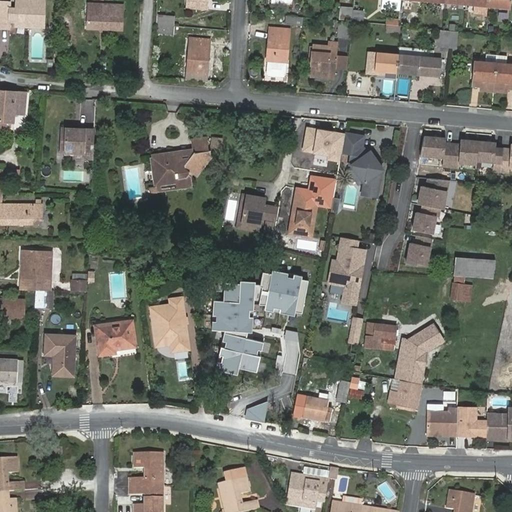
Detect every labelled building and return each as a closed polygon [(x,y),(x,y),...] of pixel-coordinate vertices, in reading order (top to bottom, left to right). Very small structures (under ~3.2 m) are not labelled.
[(16,0),(16,25),(44,27),(44,0),(16,0)] [(191,0),(191,8),(206,10),(206,0),(191,0)] [(0,2),(0,26),(10,27),(11,3),(0,2)] [(124,4),(87,3),(86,29),(123,31),(124,4)] [(340,6),(339,20),(351,21),(352,7),(340,6)] [(158,25),(174,26),(175,16),(159,14),(158,25)] [(286,24),(302,26),(303,17),(286,15),(286,24)] [(342,38),(350,38),(352,23),(339,22),(337,35),(343,36),(342,38)] [(173,34),(174,26),(158,25),(157,33),(173,34)] [(270,28),(267,61),(286,62),(289,30),(270,28)] [(435,45),(448,46),(450,31),(436,29),(435,45)] [(450,31),(448,46),(456,47),(458,31),(450,31)] [(190,39),(187,72),(207,73),(209,41),(190,39)] [(312,44),(310,76),(334,78),(335,69),(338,43),(328,42),(328,45),(312,44)] [(448,46),(435,45),(434,57),(443,58),(444,52),(447,52),(448,46)] [(374,70),(376,52),(368,51),(366,74),(384,76),(384,71),(374,70)] [(374,70),(397,72),(398,54),(376,52),(374,70)] [(480,90),(493,91),(496,63),(497,54),(486,53),(485,62),(474,61),(472,79),(481,80),(481,86),(480,90)] [(398,54),(397,72),(418,74),(420,56),(398,54)] [(496,63),(493,91),(506,92),(507,89),(508,82),(511,82),(511,64),(506,64),(507,55),(497,54),(496,63)] [(347,59),(337,57),(335,69),(346,70),(347,59)] [(286,62),(267,61),(266,74),(268,76),(283,77),(285,76),(286,62)] [(0,91),(0,127),(5,128),(5,122),(13,122),(14,114),(24,114),(25,93),(0,91)] [(94,158),(96,128),(63,126),(62,151),(75,152),(85,152),(84,157),(94,158)] [(344,133),(306,127),(302,149),(328,153),(327,160),(339,162),(341,150),(344,133)] [(364,136),(344,133),(341,150),(349,152),(351,155),(349,164),(355,165),(364,179),(362,194),(377,196),(381,172),(363,146),(362,146),(364,136)] [(163,155),(160,152),(151,153),(155,187),(149,188),(151,194),(158,192),(157,190),(157,185),(176,183),(177,188),(187,187),(187,186),(190,185),(191,188),(193,188),(192,177),(190,176),(192,174),(196,176),(211,156),(210,151),(208,151),(207,136),(191,138),(192,148),(192,153),(190,158),(183,158),(178,156),(173,156),(173,154),(163,155)] [(450,166),(452,144),(445,143),(445,138),(423,136),(420,155),(443,157),(442,166),(450,166)] [(222,139),(215,138),(214,148),(221,149),(222,139)] [(477,160),(478,141),(460,140),(460,145),(452,144),(450,166),(458,167),(459,158),(477,160)] [(496,143),(478,141),(477,160),(493,161),(493,170),(501,171),(503,149),(495,148),(496,143)] [(511,162),(511,144),(510,149),(503,149),(501,171),(509,171),(509,163),(511,162)] [(192,148),(160,152),(163,155),(173,154),(173,156),(178,156),(183,158),(190,158),(192,153),(192,148)] [(431,163),(441,165),(442,158),(432,156),(431,163)] [(448,180),(428,178),(426,187),(422,185),(418,204),(423,205),(439,208),(442,209),(448,180)] [(321,200),(322,186),(307,184),(305,198),(321,200)] [(2,186),(0,185),(0,223),(40,224),(41,205),(1,204),(2,186)] [(245,195),(241,194),(236,228),(258,231),(259,225),(241,222),(245,195)] [(263,198),(245,195),(241,222),(259,225),(262,209),(262,204),(263,198)] [(340,199),(333,197),(332,203),(330,213),(337,214),(340,199)] [(234,219),(237,201),(229,200),(225,217),(234,219)] [(316,204),(294,200),(292,214),(294,214),(293,223),(296,228),(295,234),(302,236),(302,237),(310,238),(316,204)] [(275,220),(278,207),(262,204),(262,209),(261,217),(275,220)] [(439,208),(423,205),(421,213),(416,212),(413,230),(432,233),(435,216),(438,216),(439,208)] [(292,214),(288,233),(295,234),(296,228),(293,223),(294,214),(292,214)] [(431,238),(417,236),(415,243),(410,242),(406,265),(425,266),(431,238)] [(336,260),(333,259),(328,284),(344,287),(341,302),(358,305),(368,249),(358,247),(359,240),(341,237),(336,260)] [(23,250),(22,263),(27,263),(26,271),(22,271),(22,279),(22,289),(30,290),(35,290),(46,290),(50,290),(51,251),(23,250)] [(455,257),(453,275),(493,277),(495,260),(455,257)] [(240,283),(224,283),(223,301),(214,300),(213,330),(225,330),(215,369),(237,375),(239,368),(256,372),(263,342),(247,338),(247,332),(252,332),(254,305),(265,305),(264,310),(295,316),(295,312),(302,313),(308,280),(302,279),(303,275),(272,270),(271,274),(263,272),(260,285),(255,284),(255,281),(240,280),(240,283)] [(71,281),(87,281),(87,273),(72,273),(71,281)] [(71,291),(87,291),(87,281),(71,281),(71,291)] [(461,299),(463,285),(453,284),(452,298),(461,299)] [(471,286),(463,285),(461,299),(469,300),(471,286)] [(35,306),(35,307),(45,307),(46,290),(35,290),(35,306)] [(50,290),(46,290),(45,307),(52,308),(53,290),(50,290)] [(151,307),(155,346),(170,344),(171,351),(188,349),(182,297),(169,299),(170,304),(151,307)] [(10,298),(0,298),(0,317),(26,319),(26,298),(23,299),(10,298)] [(352,315),(346,342),(357,344),(363,317),(352,315)] [(96,325),(99,355),(115,353),(115,349),(135,346),(132,320),(96,325)] [(394,379),(400,380),(423,384),(429,351),(446,340),(434,321),(408,338),(403,336),(394,379)] [(381,342),(393,343),(395,326),(368,323),(365,347),(380,348),(380,346),(381,342)] [(46,335),(45,355),(54,356),(53,375),(73,375),(75,336),(46,335)] [(0,359),(0,380),(16,381),(18,360),(0,359)] [(398,392),(400,380),(394,379),(391,391),(398,392)] [(418,409),(423,384),(400,380),(398,392),(391,391),(389,403),(418,409)] [(337,400),(347,401),(350,383),(341,381),(337,400)] [(350,389),(349,395),(361,397),(362,391),(350,389)] [(318,391),(317,398),(325,400),(326,393),(318,391)] [(325,400),(317,398),(306,396),(302,416),(330,421),(332,408),(326,407),(328,400),(325,400)] [(247,408),(245,418),(264,422),(267,401),(247,408)] [(477,408),(457,408),(457,409),(457,436),(486,437),(487,421),(476,421),(477,408)] [(511,408),(509,408),(509,414),(509,417),(505,421),(495,420),(495,424),(487,424),(486,437),(486,438),(511,439),(511,408)] [(449,412),(427,411),(426,435),(435,435),(436,433),(439,433),(441,436),(457,436),(457,409),(449,409),(449,412)] [(509,414),(487,413),(487,424),(495,424),(495,420),(505,421),(509,417),(509,414)] [(129,487),(163,486),(163,453),(133,453),(134,468),(145,468),(144,478),(129,479),(129,487)] [(0,491),(8,491),(24,490),(24,482),(8,483),(8,473),(19,472),(17,457),(0,457),(0,491)] [(224,511),(240,511),(258,508),(256,501),(241,504),(239,494),(249,492),(244,468),(224,473),(225,482),(218,484),(224,511)] [(376,474),(368,473),(367,480),(375,482),(376,474)] [(326,492),(328,479),(290,474),(286,504),(315,509),(317,497),(317,491),(326,492)] [(163,511),(163,486),(129,487),(129,494),(144,494),(144,505),(134,505),(133,511),(163,511)] [(9,499),(8,491),(0,491),(0,511),(17,511),(16,498),(9,499)] [(453,511),(471,511),(474,494),(449,491),(446,509),(454,510),(453,511)] [(362,500),(342,497),(341,503),(361,506),(362,500)] [(360,511),(361,506),(341,503),(332,501),(329,511),(360,511)]
